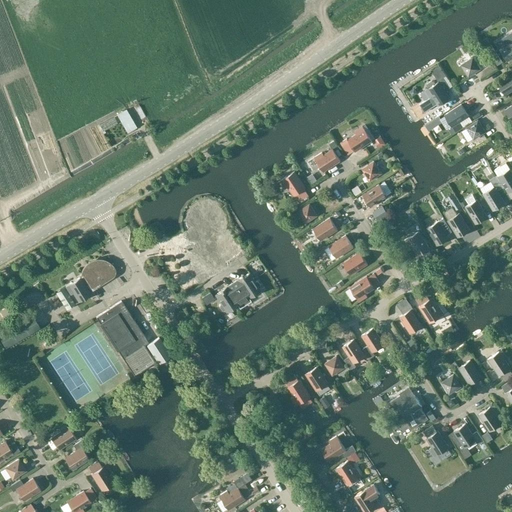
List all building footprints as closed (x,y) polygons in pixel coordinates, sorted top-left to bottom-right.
[(498,45),(501,49),(500,49),(507,61),(511,58),(511,41),(507,44),(505,40),(502,40),(499,42),(498,45)] [(468,77),(480,69),(473,57),(461,65),(468,77)] [(439,65),(432,70),(438,79),(446,75),(439,65)] [(505,95),(511,90),(511,73),(497,83),(505,95)] [(444,77),(450,87),(453,86),(446,75),(446,76),(444,77)] [(438,81),(438,82),(425,91),(430,98),(432,97),(438,106),(450,98),(445,91),(450,87),(444,77),(438,81)] [(421,109),(427,107),(424,99),(418,101),(421,109)] [(452,127),(469,116),(461,104),(444,115),(452,127)] [(137,128),(127,109),(118,114),(128,133),(137,128)] [(474,139),(485,132),(478,120),(466,127),(474,139)] [(355,151),(372,140),(363,126),(355,131),(356,134),(347,140),(348,141),(342,145),(348,154),(354,150),(355,151)] [(323,172),(340,161),(332,149),(324,155),(322,152),(314,157),(323,172)] [(370,181),(381,173),(374,161),(362,169),(370,181)] [(510,199),(511,197),(511,172),(510,169),(498,176),(508,193),(507,194),(510,199)] [(299,201),(308,195),(304,189),(305,188),(294,171),(280,180),(285,188),(288,187),(294,196),(295,195),(299,201)] [(490,180),(495,186),(483,193),(493,210),(505,203),(498,191),(503,188),(495,176),(490,180)] [(359,180),(362,187),(368,184),(365,178),(359,180)] [(370,207),(387,196),(379,184),(363,195),(370,207)] [(467,192),(470,198),(477,195),(474,189),(467,192)] [(475,224),(487,216),(477,199),(465,207),(475,224)] [(228,232),(224,230),(225,223),(224,216),(220,210),(214,206),(207,204),(200,206),(194,209),(190,215),(189,222),(190,229),(192,232),(186,236),(186,237),(187,236),(193,246),(189,249),(193,255),(191,256),(190,257),(187,262),(185,267),(187,273),(190,277),(194,281),(199,282),(206,280),(227,266),(225,263),(238,254),(228,239),(231,237),(228,232)] [(305,223),(317,215),(309,204),(298,211),(305,223)] [(458,237),(470,230),(459,213),(447,220),(458,237)] [(321,240),(337,230),(330,218),(313,229),(321,240)] [(437,245),(449,238),(438,221),(426,228),(437,245)] [(423,261),(432,255),(428,249),(429,248),(419,231),(404,240),(409,248),(412,247),(417,256),(419,255),(423,261)] [(336,258),(353,247),(346,235),(329,246),(336,258)] [(360,252),(343,263),(351,275),(367,264),(360,252)] [(98,260),(96,261),(95,261),(93,261),(92,262),(91,262),(89,263),(88,264),(87,265),(86,266),(85,267),(84,269),(83,270),(83,272),(83,273),(82,274),(83,275),(65,286),(70,294),(73,293),(79,302),(91,294),(86,287),(89,285),(92,289),(108,278),(113,269),(113,268),(112,267),(111,266),(110,265),(109,264),(108,263),(106,262),(105,262),(104,261),(102,261),(101,261),(99,260),(98,260)] [(159,260),(151,263),(154,271),(162,268),(159,260)] [(231,283),(245,304),(250,301),(249,298),(260,290),(258,288),(260,287),(260,285),(258,281),(256,281),(254,282),(249,274),(250,273),(249,273),(243,277),(242,276),(231,283)] [(374,273),(367,277),(367,276),(350,287),(359,301),(367,296),(365,294),(374,288),(373,287),(380,283),(374,273)] [(69,295),(58,279),(50,284),(60,301),(69,295)] [(240,308),(245,304),(231,283),(221,290),(221,291),(215,295),(215,296),(216,295),(221,304),(220,305),(219,307),(222,310),(223,311),(225,310),(226,312),(226,313),(238,305),(240,308)] [(430,323),(444,314),(439,306),(436,307),(430,299),(429,299),(425,293),(416,299),(420,305),(419,306),(430,323)] [(120,321),(130,315),(121,301),(111,307),(120,321)] [(410,333),(422,326),(411,309),(413,308),(409,303),(400,309),(403,314),(399,317),(410,333)] [(120,321),(111,307),(96,317),(123,359),(140,348),(138,345),(142,342),(138,336),(142,333),(130,315),(120,321)] [(41,328),(32,314),(0,332),(0,338),(6,348),(41,328)] [(361,335),(368,345),(363,349),(369,359),(375,355),(372,352),(384,344),(373,328),(361,335)] [(140,348),(123,359),(134,376),(155,362),(144,345),(148,342),(142,333),(138,336),(142,342),(138,345),(140,348)] [(159,364),(171,356),(159,337),(147,345),(159,364)] [(342,346),(349,357),(344,360),(351,370),(356,366),(354,363),(365,356),(354,339),(342,346)] [(504,381),(511,375),(511,372),(509,369),(510,368),(504,359),(507,357),(502,350),(488,359),(499,376),(500,375),(504,381)] [(332,375),(344,368),(337,356),(325,363),(332,375)] [(469,384),(481,377),(470,360),(458,368),(469,384)] [(316,391),(328,383),(317,366),(305,374),(316,391)] [(449,394),(461,386),(453,374),(442,382),(449,394)] [(299,379),(298,380),(295,375),(285,380),(289,386),(288,387),(293,396),(291,397),(296,405),(310,396),(299,379)] [(511,404),(511,382),(511,380),(502,386),(506,392),(504,393),(511,404)] [(320,392),(324,399),(329,396),(325,389),(320,392)] [(414,395),(404,401),(401,396),(391,403),(394,408),(398,406),(407,420),(414,415),(413,412),(422,407),(414,395)] [(490,431),(501,423),(490,407),(478,415),(490,431)] [(477,431),(472,434),(465,423),(454,431),(465,448),(475,441),(478,445),(484,441),(477,431)] [(434,457),(449,447),(438,431),(437,431),(433,425),(423,431),(427,437),(426,438),(432,447),(429,449),(434,457)] [(76,438),(68,427),(51,437),(59,449),(76,438)] [(0,442),(9,437),(6,431),(2,434),(0,430),(0,442)] [(352,445),(346,450),(337,436),(329,441),(330,443),(321,449),(329,461),(342,452),(346,458),(356,451),(352,445)] [(87,444),(84,438),(73,445),(76,450),(64,458),(72,469),(89,459),(82,447),(87,444)] [(5,441),(0,444),(0,461),(12,453),(13,455),(20,451),(14,442),(8,446),(5,441)] [(19,459),(5,467),(12,479),(26,470),(19,459)] [(98,461),(88,467),(92,473),(91,474),(102,491),(116,481),(111,474),(109,475),(103,466),(102,467),(98,461)] [(347,485),(361,476),(356,468),(354,469),(348,461),(336,468),(347,485)] [(20,479),(9,486),(13,491),(16,489),(23,501),(40,490),(33,478),(23,484),(20,479)] [(251,494),(245,484),(239,488),(238,487),(229,493),(227,490),(220,495),(229,510),(246,499),(245,498),(251,494)] [(374,484),(355,497),(364,511),(367,511),(380,504),(375,497),(380,494),(374,484)] [(90,488),(84,492),(83,491),(67,501),(67,502),(60,507),(63,511),(67,511),(72,509),(73,511),(81,511),(84,511),(82,508),(91,502),(90,501),(96,497),(90,488)]
